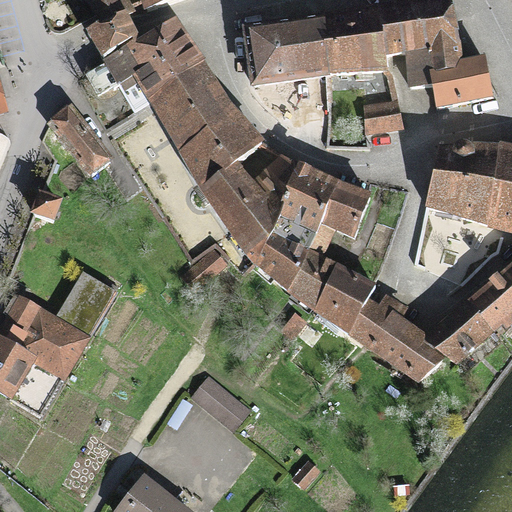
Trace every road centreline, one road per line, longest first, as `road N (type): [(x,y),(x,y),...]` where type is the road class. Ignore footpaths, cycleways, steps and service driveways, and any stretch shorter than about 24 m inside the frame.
road 1 (residential): [(192,9),(256,117),(304,151),(348,158),(395,153),(437,135),(511,121)]
road 2 (residential): [(50,86),(98,51),(192,9)]
road 3 (residential): [(0,204),(50,86)]
